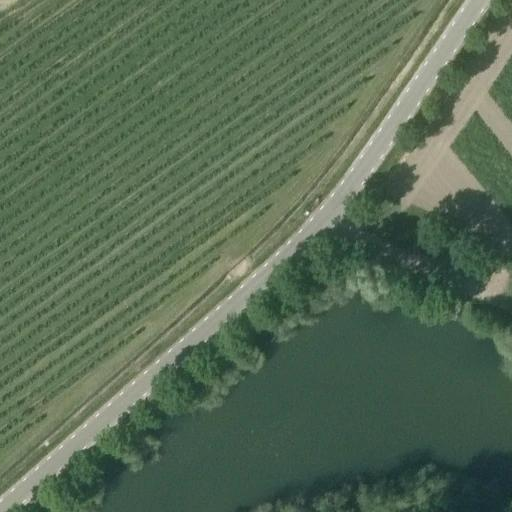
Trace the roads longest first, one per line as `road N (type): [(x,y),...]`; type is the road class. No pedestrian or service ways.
road 1 (unclassified): [(1,511),(326,217)]
road 2 (unclassified): [(326,217),(473,0)]
road 3 (unclassified): [(511,308),(326,217)]
